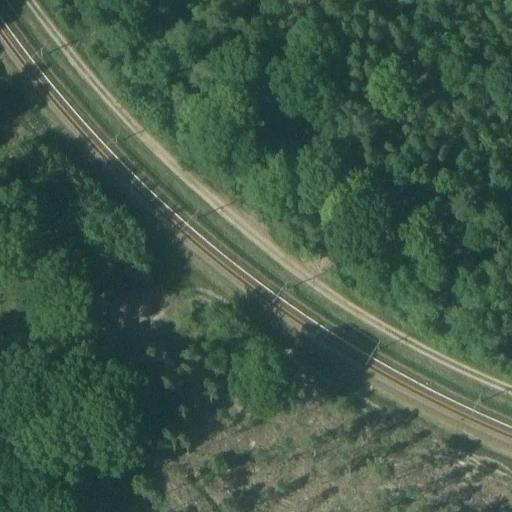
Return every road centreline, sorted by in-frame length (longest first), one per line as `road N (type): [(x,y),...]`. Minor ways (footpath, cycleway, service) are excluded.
road 1 (track): [(511,390),(394,335),(283,264),(113,100),(32,0)]
road 2 (track): [(0,347),(180,327)]
